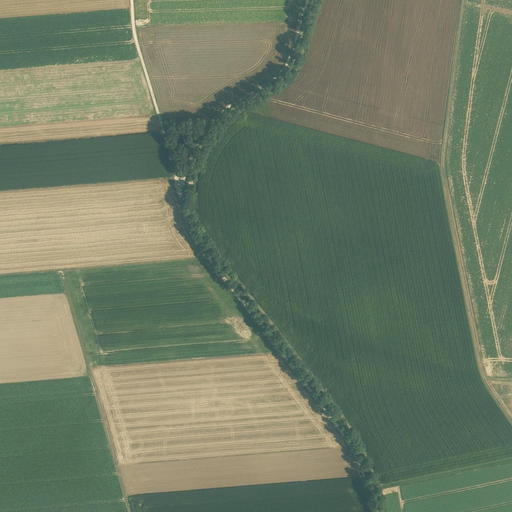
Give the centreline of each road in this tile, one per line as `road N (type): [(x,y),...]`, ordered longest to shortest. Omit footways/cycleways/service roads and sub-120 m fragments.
road 1 (track): [(312,0),(288,71),(204,140),(188,185),(181,184),(183,218),(206,260),(351,449),(372,511)]
road 2 (track): [(383,511),(360,444),(204,236),(193,210),(221,138),(298,80),(326,0)]
road 3 (track): [(511,423),(484,376),(444,165),(467,0)]
road 4 (track): [(0,279),(64,274),(132,511)]
road 5 (track): [(134,0),(138,40),(181,184)]
road 6 (track): [(206,260),(64,274)]
road 7 (track): [(511,461),(378,491)]
